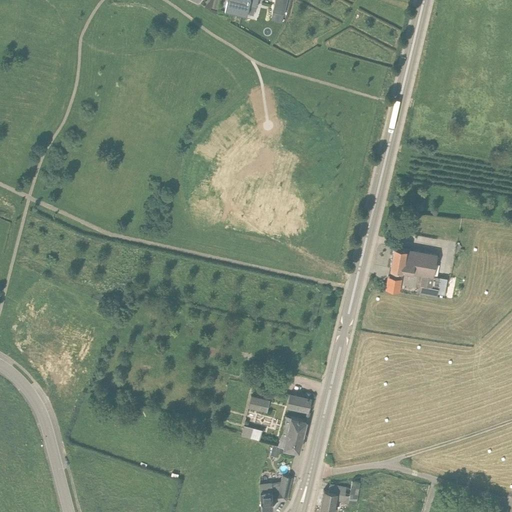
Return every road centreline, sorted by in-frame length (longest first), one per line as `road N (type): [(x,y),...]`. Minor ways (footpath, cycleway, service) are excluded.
road 1 (secondary): [(309,473),(423,0)]
road 2 (residential): [(68,511),(45,420),(26,383),(0,367)]
road 3 (track): [(511,421),(377,465)]
